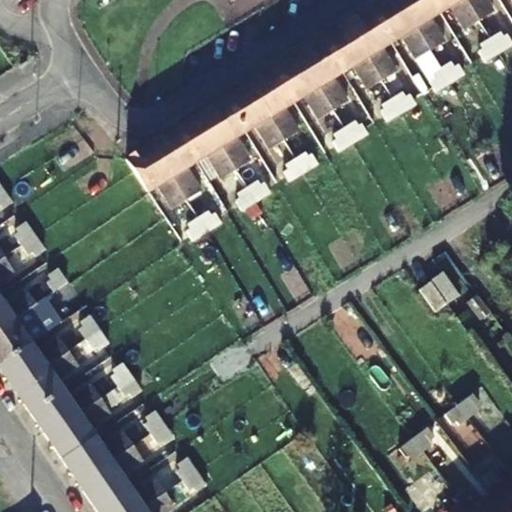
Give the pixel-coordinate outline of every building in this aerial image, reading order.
[(414,61),(428,52),(396,0),(386,0),(370,11),(389,44),(398,37),(414,61)] [(430,20),(439,14),(430,0),(396,0),(428,52),(444,42),(430,20)] [(462,31),(477,22),(463,0),(430,0),(439,14),(447,9),(462,31)] [(485,0),(463,0),(477,22),(493,12),(485,0)] [(381,49),(389,44),(370,11),(345,25),(380,81),(396,72),(381,49)] [(365,91),(380,81),(345,25),(322,40),(342,73),(350,67),(365,91)] [(489,42),(497,54),(511,45),(506,37),(501,39),(498,36),(489,42)] [(322,40),(297,55),(331,112),(347,102),(332,79),(342,73),(322,40)] [(477,55),(483,63),(497,54),(489,42),(479,48),(482,52),(477,55)] [(316,121),(331,112),(297,55),(273,70),(293,104),(302,98),(316,121)] [(440,72),(448,85),(463,76),(457,67),(452,69),(450,66),(440,72)] [(284,109),(293,104),(273,70),(249,85),(283,141),(298,131),(284,109)] [(448,85),(440,72),(431,78),(433,81),(428,84),(434,93),(445,87),(448,85)] [(249,85),(223,101),(243,133),(253,128),(267,151),(283,141),(249,85)] [(392,101),(400,114),(414,106),(408,97),(404,99),(401,95),(392,101)] [(235,139),(243,133),(223,101),(200,115),(234,172),(250,162),(235,139)] [(400,114),(392,101),(382,107),(384,111),(380,114),(386,123),(398,116),(400,114)] [(218,181),(234,172),(200,115),(175,129),(196,163),(204,158),(218,181)] [(81,119),(61,133),(67,142),(88,129),(81,119)] [(343,131),(351,144),(366,135),(360,126),(356,128),(353,125),(343,131)] [(187,169),(196,163),(175,129),(151,145),(186,202),(201,192),(187,169)] [(351,144),(343,131),(334,136),(336,141),(332,143),(338,152),(349,146),(351,144)] [(455,151),(470,174),(483,165),(467,142),(455,151)] [(155,188),(170,211),(186,202),(151,145),(125,161),(133,173),(146,194),(155,188)] [(294,160),(303,174),(317,165),(312,156),(308,158),(304,154),(294,160)] [(303,174),(294,160),(284,166),(287,171),(283,174),(289,183),(299,176),(303,174)] [(246,191),(254,204),(268,195),(262,186),(258,189),(256,185),(246,191)] [(2,190),(0,191),(0,205),(3,209),(11,203),(4,193),(2,190)] [(254,204),(246,191),(237,196),(239,201),(235,204),(240,213),(252,205),(254,204)] [(347,222),(362,243),(375,235),(360,212),(347,222)] [(197,221),(205,234),(220,225),(214,216),(210,219),(206,215),(197,221)] [(197,221),(188,226),(191,231),(185,234),(191,243),(202,236),(205,234),(197,221)] [(22,245),(34,237),(25,223),(16,229),(20,234),(16,237),(22,245)] [(34,237),(22,245),(28,255),(32,252),(36,257),(44,251),(36,240),(34,237)] [(0,260),(0,282),(13,274),(3,258),(0,260)] [(276,264),(263,272),(280,295),(291,287),(276,264)] [(54,293),(67,285),(58,271),(49,277),(52,281),(48,284),(54,293)] [(430,283),(447,305),(459,297),(442,274),(430,283)] [(419,291),(436,313),(447,305),(430,283),(419,291)] [(67,285),(54,293),(60,301),(64,298),(67,303),(76,296),(69,287),(67,285)] [(0,330),(35,306),(24,290),(3,305),(0,301),(0,330)] [(0,330),(0,363),(29,344),(23,336),(45,320),(35,306),(0,330)] [(365,325),(370,331),(382,348),(395,339),(378,316),(365,325)] [(86,339),(98,330),(89,317),(81,323),(84,326),(79,330),(86,339)] [(98,330),(86,339),(92,347),(96,345),(99,349),(107,343),(102,335),(98,330)] [(383,368),(392,362),(382,348),(370,331),(361,338),(383,368)] [(0,363),(0,373),(11,390),(67,352),(57,338),(35,353),(29,344),(0,363)] [(11,390),(27,413),(60,391),(55,383),(78,368),(67,352),(11,390)] [(118,386),(131,378),(121,363),(113,369),(116,374),(112,377),(118,386)] [(131,378),(118,386),(124,396),(128,393),(132,398),(140,392),(133,381),(131,378)] [(27,413),(44,437),(99,399),(89,384),(67,399),(60,391),(27,413)] [(458,405),(467,418),(478,410),(474,406),(478,403),(472,395),(458,405)] [(44,437),(60,461),(93,438),(88,430),(109,414),(99,399),(44,437)] [(453,422),(457,426),(467,418),(458,405),(443,416),(449,425),(453,422)] [(150,433),(162,425),(154,412),(145,417),(149,422),(145,425),(150,433)] [(511,429),(502,416),(488,428),(511,460),(511,429)] [(162,425),(150,433),(157,444),(161,441),(164,445),(173,439),(165,427),(162,425)] [(426,429),(411,439),(421,452),(431,445),(428,441),(433,437),(426,429)] [(60,461),(76,485),(131,446),(122,431),(99,447),(93,438),(60,461)] [(354,442),(377,474),(391,463),(368,432),(354,442)] [(411,460),(421,452),(411,439),(397,449),(404,458),(408,456),(411,460)] [(456,451),(500,511),(511,511),(511,484),(503,491),(496,482),(499,479),(470,440),(456,451)] [(76,485),(93,508),(126,485),(120,478),(142,462),(131,446),(76,485)] [(475,511),(500,511),(456,451),(442,461),(470,500),(475,497),(481,507),(475,511)] [(183,480),(195,472),(186,458),(177,464),(180,469),(177,472),(183,480)] [(195,472),(183,480),(189,490),(193,487),(196,491),(204,485),(198,476),(195,472)] [(410,485),(429,511),(452,511),(425,474),(410,485)] [(93,508),(95,511),(137,511),(164,494),(153,479),(131,494),(126,485),(93,508)] [(169,511),(174,509),(164,494),(137,511),(169,511)]
